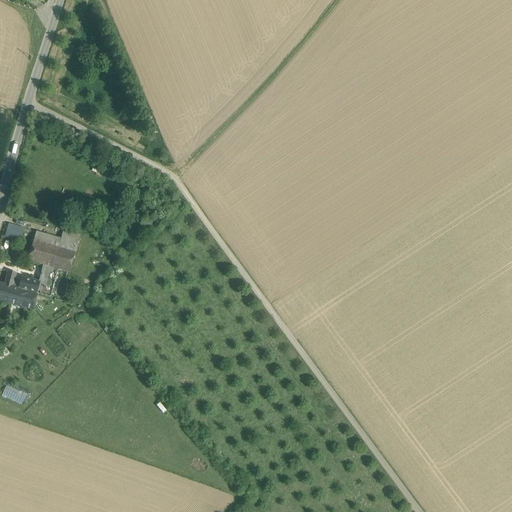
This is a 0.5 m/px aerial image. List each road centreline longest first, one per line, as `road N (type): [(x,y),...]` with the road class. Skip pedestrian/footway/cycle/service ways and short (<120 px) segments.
road 1 (track): [(420,511),(171,175)]
road 2 (track): [(171,175),(266,84),(337,0)]
road 3 (unclassified): [(0,203),(58,0)]
road 4 (track): [(171,175),(27,101)]
